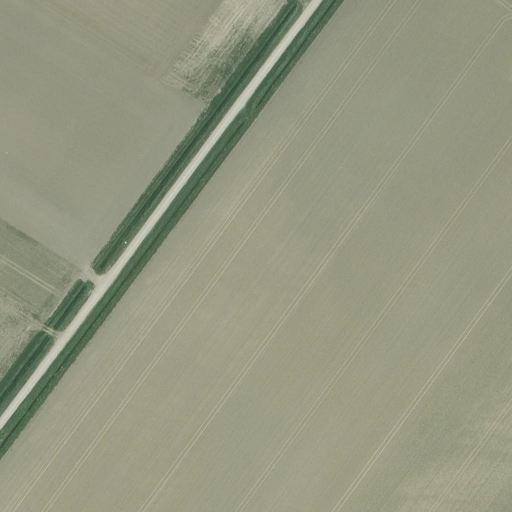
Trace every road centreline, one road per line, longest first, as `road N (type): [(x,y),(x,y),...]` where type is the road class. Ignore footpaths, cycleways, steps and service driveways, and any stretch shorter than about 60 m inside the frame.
road 1 (unclassified): [(0,421),(317,0)]
road 2 (tertiary): [(0,323),(41,309),(88,276),(232,80)]
